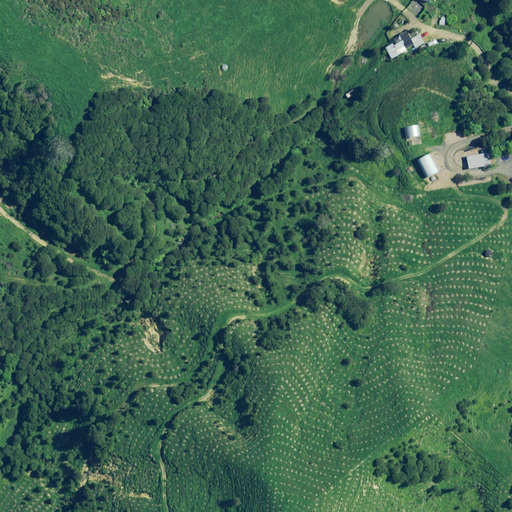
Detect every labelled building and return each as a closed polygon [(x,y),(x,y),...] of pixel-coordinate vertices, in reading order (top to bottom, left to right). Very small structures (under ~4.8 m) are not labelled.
[(419,34),(411,38),(407,31),(400,34),(403,41),(394,45),(393,43),(386,47),(391,58),(407,50),(404,45),(408,44),(409,47),(413,45),(414,48),(424,43),(419,34)] [(357,92),(354,88),(346,94),(348,98),(357,92)] [(419,135),(417,124),(404,127),(406,137),(419,135)] [(426,178),(438,172),(429,154),(417,160),(426,178)] [(469,168),(491,165),(489,154),(467,157),(469,168)]
